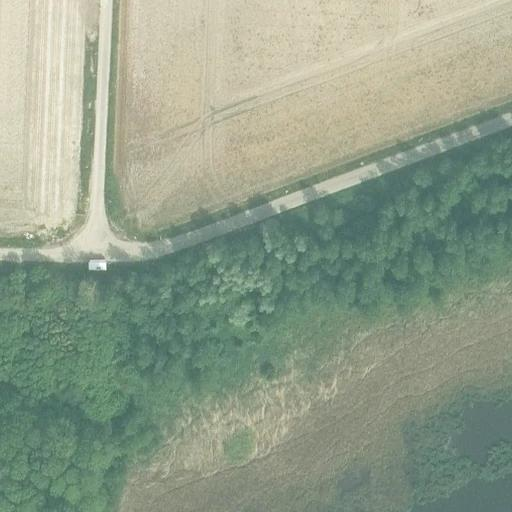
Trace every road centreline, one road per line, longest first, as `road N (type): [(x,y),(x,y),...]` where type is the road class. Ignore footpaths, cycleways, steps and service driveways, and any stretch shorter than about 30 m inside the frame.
road 1 (unclassified): [(511,104),(97,252)]
road 2 (unclassified): [(97,252),(107,0)]
